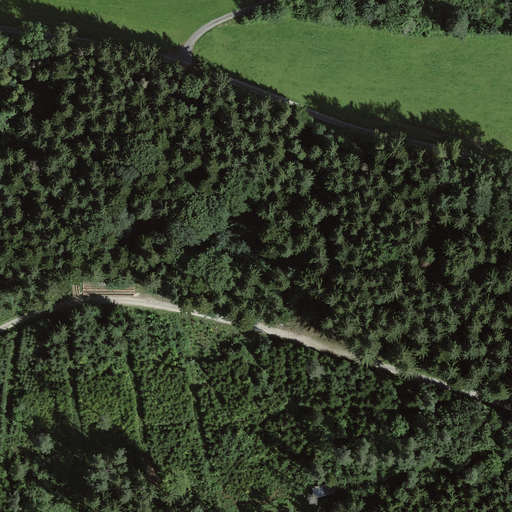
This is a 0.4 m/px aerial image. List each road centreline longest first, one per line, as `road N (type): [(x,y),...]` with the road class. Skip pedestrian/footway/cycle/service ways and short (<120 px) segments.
road 1 (track): [(0,10),(185,74),(511,167)]
road 2 (track): [(511,408),(267,330),(131,301),(57,305),(0,327)]
road 3 (track): [(185,74),(189,48),(207,28),(277,0)]
